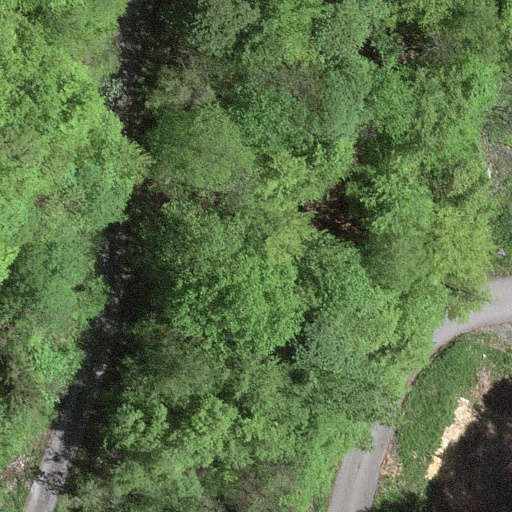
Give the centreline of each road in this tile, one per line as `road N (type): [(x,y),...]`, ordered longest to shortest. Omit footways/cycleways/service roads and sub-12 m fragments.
road 1 (unclassified): [(43,511),(83,419),(113,312),(114,156),(144,0)]
road 2 (unclassified): [(511,295),(454,312),(403,365),(352,511)]
